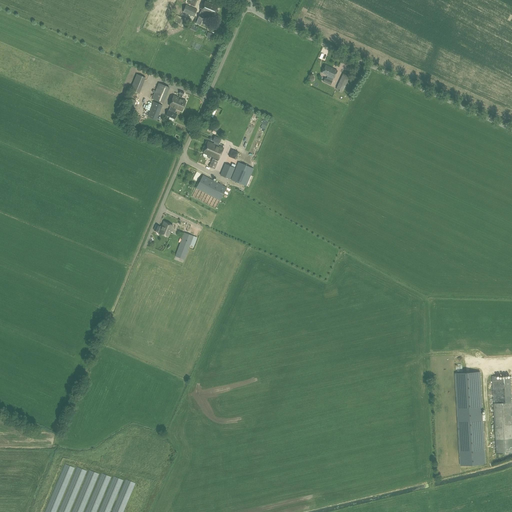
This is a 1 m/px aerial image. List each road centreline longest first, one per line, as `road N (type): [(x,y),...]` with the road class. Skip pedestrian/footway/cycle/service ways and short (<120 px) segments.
road 1 (unclassified): [(511,130),(252,5)]
road 2 (unclassified): [(161,205),(252,5)]
